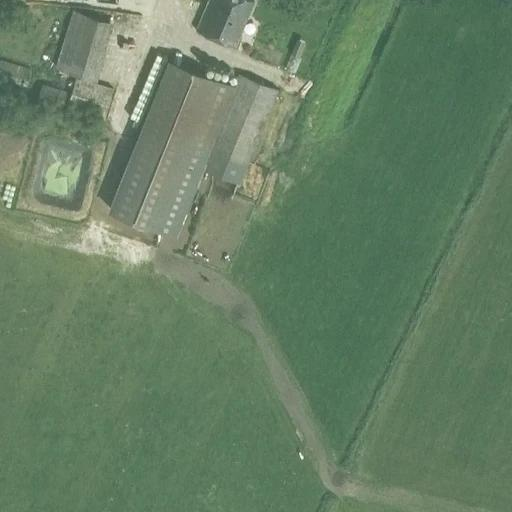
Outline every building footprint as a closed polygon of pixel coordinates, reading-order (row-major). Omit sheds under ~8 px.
[(209,0),(197,29),(235,45),(254,0),(252,0),(209,0)] [(56,66),(97,79),(114,21),(73,8),(56,66)] [(296,41),(291,53),(300,56),(305,44),(296,41)] [(0,76),(9,80),(27,85),(31,68),(0,59),(0,60),(0,76)] [(108,209),(177,236),(206,161),(211,149),(248,163),(278,87),(240,72),(235,85),(169,59),(139,134),(108,209)] [(67,108),(105,120),(115,87),(77,76),(67,108)] [(37,99),(63,106),(68,90),(42,83),(37,99)]
